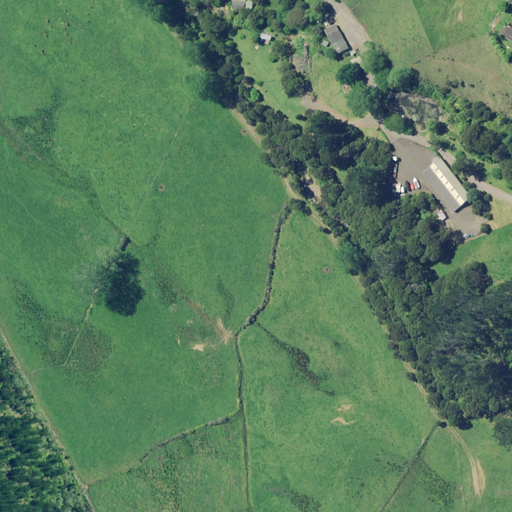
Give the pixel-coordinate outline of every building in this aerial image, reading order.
[(255,1),(234,1),(234,9),(255,9),(255,1)] [(349,48),(336,24),(326,30),(339,53),(349,48)] [(511,29),(506,26),(501,34),(511,40),(511,29)] [(367,67),(360,56),(352,61),(359,72),(367,67)] [(439,160),(437,157),(431,161),(434,165),(424,172),(454,211),(472,197),(442,158),(439,160)] [(447,217),(442,209),(437,213),(442,220),(447,217)]
